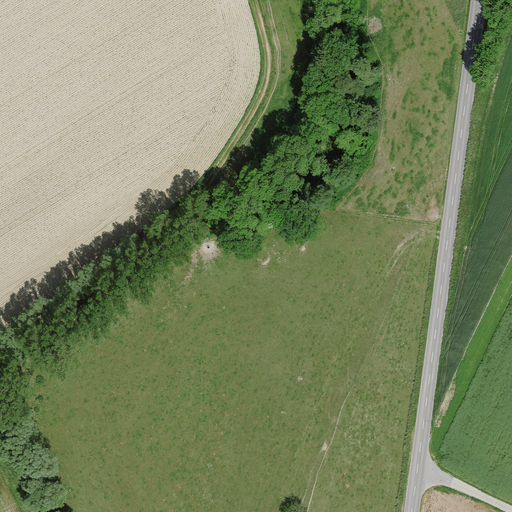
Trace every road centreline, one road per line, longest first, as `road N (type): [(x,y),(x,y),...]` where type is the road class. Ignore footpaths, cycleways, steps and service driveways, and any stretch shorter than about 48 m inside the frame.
road 1 (tertiary): [(478,0),(411,511)]
road 2 (track): [(0,339),(201,189),(258,81),(252,0)]
